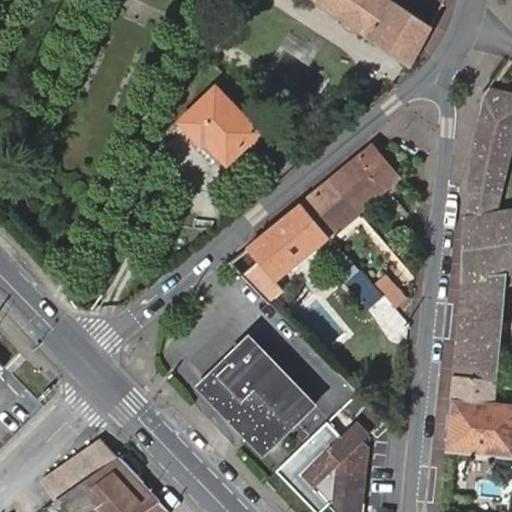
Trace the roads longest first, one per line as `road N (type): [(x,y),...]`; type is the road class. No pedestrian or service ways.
road 1 (residential): [(436,68),(80,361)]
road 2 (residential): [(405,511),(447,105),(436,68)]
road 3 (primary): [(229,511),(107,388)]
road 4 (residential): [(107,388),(0,490)]
